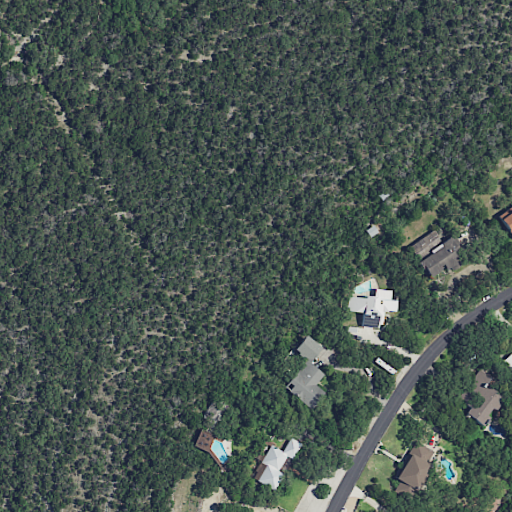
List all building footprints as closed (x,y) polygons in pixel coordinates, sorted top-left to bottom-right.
[(510,235),(511,233),(511,207),(498,217),(510,235)] [(429,280),(460,262),(456,255),(459,253),(449,237),(440,242),(433,231),(409,246),(429,280)] [(361,326),(382,328),(383,311),(396,312),(397,300),(390,300),(390,291),(374,289),(373,298),(347,296),(345,312),(362,313),(361,326)] [(321,347),(304,335),(293,350),(306,360),(284,389),(312,409),(324,393),(315,385),(323,374),(309,364),(321,347)] [(502,398),(487,386),(492,379),(479,369),(457,398),(469,408),(465,413),(481,426),(502,398)] [(270,445),(251,478),(274,491),(283,473),(278,470),(286,457),(292,460),(302,444),(290,437),(282,451),(270,445)] [(436,453),(415,442),(395,479),(399,481),(392,493),(409,502),(436,453)]
